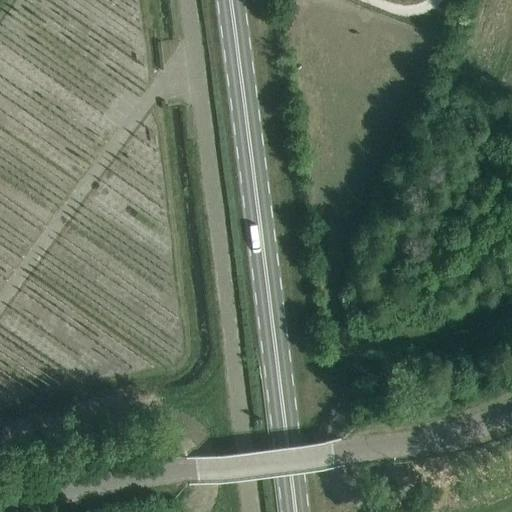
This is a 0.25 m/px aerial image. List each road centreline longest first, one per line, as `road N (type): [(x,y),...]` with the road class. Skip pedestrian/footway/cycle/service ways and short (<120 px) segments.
road 1 (unclassified): [(0,511),(46,494),(197,467),(414,442),(511,414)]
road 2 (primary): [(303,511),(240,0)]
road 3 (unclassified): [(250,511),(193,43)]
road 4 (unclassified): [(193,43),(0,307)]
